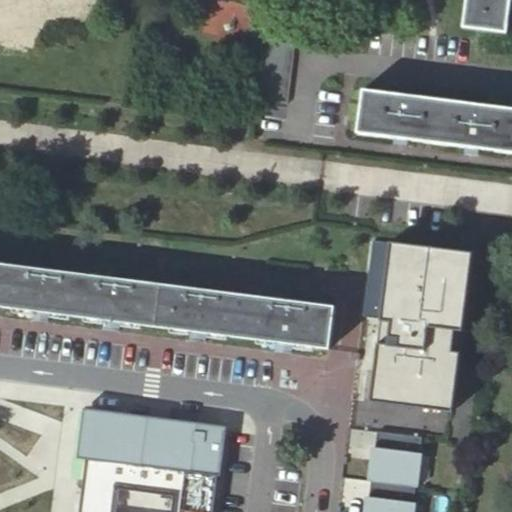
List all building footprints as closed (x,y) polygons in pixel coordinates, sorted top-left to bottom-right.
[(466,0),(463,27),(505,32),(509,0),(466,0)] [(269,31),(257,98),(284,103),(296,36),(269,31)] [(511,107),(362,89),(356,131),(392,136),(391,140),(405,141),(406,137),(462,146),(461,149),(476,150),(476,147),(511,151),(511,107)] [(471,254),(390,244),(370,402),(452,412),(471,254)] [(333,307),(0,264),(0,305),(36,311),(35,315),(51,318),(52,313),(107,320),(106,324),(121,327),(122,321),(192,331),(191,335),(208,338),(208,333),(277,342),(276,347),(292,349),(292,343),(328,348),(333,307)] [(213,511),(224,427),(92,410),(78,511),(213,511)] [(412,511),(422,437),(377,432),(367,511),(412,511)] [(0,511),(61,511),(67,458),(0,451),(0,511)]
